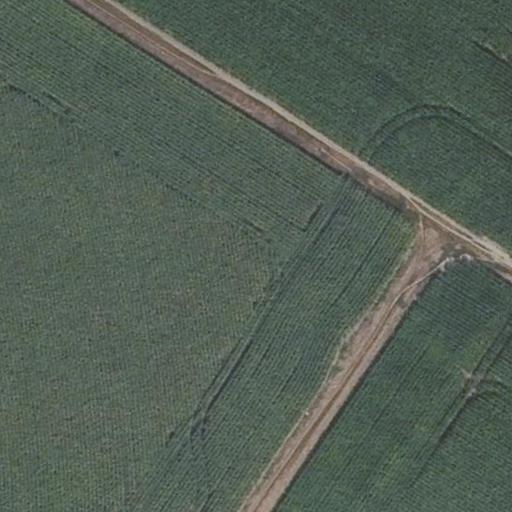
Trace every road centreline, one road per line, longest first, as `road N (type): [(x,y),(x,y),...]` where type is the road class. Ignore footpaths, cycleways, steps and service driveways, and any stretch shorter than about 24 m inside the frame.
road 1 (track): [(72,0),(511,278)]
road 2 (track): [(251,511),(441,232)]
